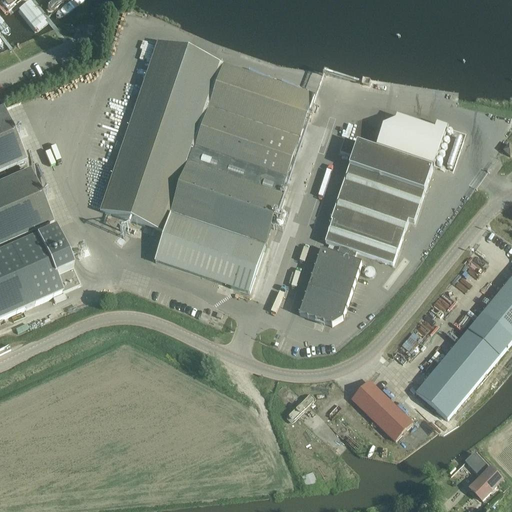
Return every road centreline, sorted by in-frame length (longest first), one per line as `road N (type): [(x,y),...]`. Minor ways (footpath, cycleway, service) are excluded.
road 1 (tertiary): [(0,369),(123,317),(292,377),(349,368),(395,327),(474,228),(511,198)]
road 2 (unknown): [(278,320),(324,339),(351,331),(479,178)]
road 3 (unknown): [(362,359),(405,378),(417,372),(491,284),(492,268),(468,236)]
